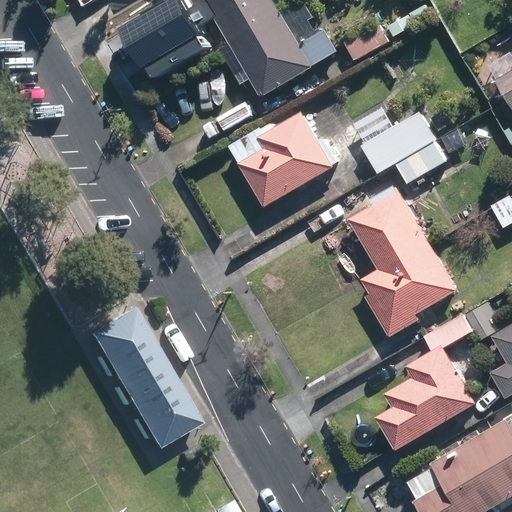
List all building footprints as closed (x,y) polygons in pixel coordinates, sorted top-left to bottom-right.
[(191,0),(242,95),(295,66),(259,0),(191,0)] [(426,5),(388,28),(395,38),(433,15),(426,5)] [(361,24),(321,46),(336,66),(372,47),(361,24)] [(507,120),(511,117),(511,64),(485,79),(507,120)] [(248,209),(321,164),(292,112),(248,138),(254,151),(229,165),(248,209)] [(388,191),(432,165),(403,115),(347,147),(363,176),(376,169),(388,191)] [(371,335),(442,291),(388,191),(337,221),(367,273),(346,285),(371,335)] [(494,199),(477,209),(488,230),(506,220),(494,199)] [(364,416),(382,447),(464,401),(433,351),(461,335),(448,318),(410,340),(419,354),(390,369),(395,382),(378,393),(384,404),(364,416)] [(188,432),(124,323),(69,355),(132,464),(188,432)] [(473,369),(489,398),(511,385),(511,323),(477,344),(487,361),(473,369)] [(403,481),(421,511),(467,511),(511,486),(511,435),(503,420),(403,481)]
